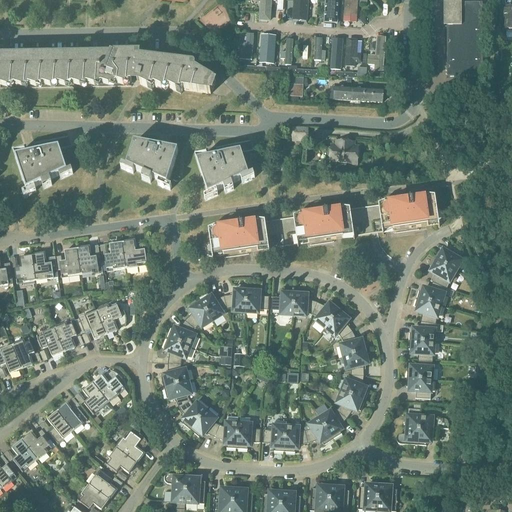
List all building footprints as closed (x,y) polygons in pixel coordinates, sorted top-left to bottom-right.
[(447,27),(447,77),(483,77),(482,4),(461,4),(461,1),(460,1),(460,0),(452,0),(452,1),(444,1),(444,3),(444,15),(444,22),(448,22),(448,26),(447,26),(447,27)] [(511,6),(508,7),(507,10),(506,10),(505,10),(504,11),(504,12),(503,12),(503,13),(503,14),(503,15),(504,16),(505,17),(506,17),(507,17),(505,30),(511,30),(511,6)] [(0,56),(0,88),(131,87),(131,86),(131,84),(140,85),(141,82),(137,81),(138,75),(139,59),(140,55),(134,55),(134,54),(2,56),(0,56)] [(210,95),(211,93),(212,92),(212,91),(213,89),(214,87),(214,85),(215,83),(215,82),(195,70),(192,69),(193,66),(194,66),(149,60),(146,59),(146,60),(139,59),(138,75),(137,81),(141,82),(140,85),(152,91),(155,87),(166,93),(169,89),(181,94),(183,91),(210,95)] [(336,78),(346,78),(347,73),(336,73),(336,67),(327,67),(327,77),(336,78)] [(290,78),(289,97),(303,98),(304,79),(290,78)] [(335,88),(334,101),(382,104),(383,91),(335,88)] [(308,129),(293,129),(292,141),(307,142),(308,129)] [(135,139),(123,180),(164,193),(167,185),(169,181),(169,179),(207,191),(208,195),(212,205),(253,191),(241,153),(208,159),(197,162),(194,152),(186,154),(178,151),(167,149),(156,146),(154,145),(154,144),(153,144),(153,145),(135,139)] [(331,147),(330,158),(336,158),(335,164),(357,165),(358,154),(353,153),(353,143),(342,142),(342,147),(331,147)] [(5,150),(0,148),(0,178),(25,186),(26,191),(27,191),(30,200),(71,186),(67,173),(67,172),(59,148),(37,153),(16,157),(13,148),(5,150)] [(283,174),(284,165),(273,164),(272,172),(283,174)] [(205,250),(205,252),(205,254),(207,255),(208,257),(210,257),(212,257),(213,260),(213,257),(223,256),(241,253),(246,252),(258,251),(268,249),(269,252),(269,249),(297,245),(298,248),(298,245),(308,243),(326,241),(331,240),(333,240),(343,238),(353,237),(354,240),(354,237),(370,234),(377,233),(382,233),(383,236),(383,233),(390,231),(393,231),(411,228),(416,228),(428,226),(438,225),(439,228),(439,227),(439,225),(441,224),(442,223),(444,221),(444,219),(444,217),(444,215),(443,214),(441,212),(439,212),(437,212),(435,197),(428,197),(428,198),(413,201),(413,199),(408,200),(408,201),(406,202),(396,203),(385,205),(385,203),(378,206),(350,210),(343,209),(343,211),(328,213),(328,212),(323,212),(323,213),(321,214),(312,215),(303,216),(300,217),(300,216),(300,215),(293,218),(265,222),(258,221),(258,222),(258,223),(243,225),(243,224),(238,225),(238,226),(215,229),(215,228),(215,227),(208,230),(210,244),(208,245),(207,246),(205,248),(205,250)] [(134,243),(122,244),(125,270),(147,267),(145,256),(149,256),(150,256),(150,255),(149,254),(149,253),(149,252),(149,251),(149,250),(148,250),(148,249),(148,248),(147,248),(147,247),(147,246),(146,246),(146,245),(145,244),(144,243),(144,244),(138,245),(134,246),(134,243)] [(111,256),(104,257),(107,273),(125,270),(122,244),(110,246),(111,256)] [(447,253),(445,252),(443,251),(441,255),(438,253),(434,260),(455,273),(462,262),(458,260),(462,255),(450,248),(447,253)] [(89,249),(77,251),(80,276),(99,274),(98,264),(97,258),(90,259),(89,249)] [(61,257),(55,258),(57,272),(60,271),(62,279),(80,276),(77,251),(64,252),(65,260),(66,263),(62,263),(61,257)] [(44,255),(32,257),(35,282),(58,279),(57,272),(55,258),(48,259),(49,265),(45,266),(44,255)] [(21,269),(15,270),(17,285),(35,282),(32,257),(20,259),(21,269)] [(430,282),(432,283),(447,289),(449,284),(455,273),(434,260),(430,267),(433,269),(430,273),(434,275),(430,282)] [(0,271),(0,287),(9,286),(13,285),(12,277),(10,264),(3,265),(4,271),(0,272),(0,271)] [(419,292),(417,300),(441,307),(444,295),(447,289),(432,283),(430,289),(429,291),(426,290),(424,294),(419,292)] [(224,297),(227,310),(231,309),(233,309),(233,313),(246,314),(247,289),(237,288),(237,292),(235,291),(234,295),(224,297)] [(247,289),(246,314),(258,315),(258,310),(268,311),(269,298),(270,298),(259,297),(260,293),(258,293),(258,290),(247,289)] [(272,298),(271,311),(281,312),(281,316),(293,317),(295,292),(284,291),(284,295),(282,295),(282,298),(271,298),(272,298)] [(295,292),(293,317),(306,318),(306,314),(308,314),(312,316),(317,303),(316,303),(307,300),(307,296),(305,296),(305,293),(295,292)] [(208,296),(199,301),(212,322),(223,316),(228,315),(227,310),(224,297),(223,298),(214,301),(211,297),(210,298),(208,296)] [(23,300),(16,302),(16,303),(17,309),(17,310),(25,309),(23,300)] [(437,319),(441,307),(417,300),(414,308),(420,309),(419,314),(422,315),(421,317),(420,323),(436,325),(437,319)] [(185,321),(185,322),(195,330),(198,327),(200,326),(202,329),(212,322),(199,301),(190,307),(192,310),(190,311),(192,314),(185,321)] [(317,303),(312,316),(316,317),(318,319),(316,322),(325,330),(341,310),(333,304),(331,306),(329,305),(327,308),(318,304),(317,303)] [(482,303),(474,303),(474,313),(483,313),(482,303)] [(116,305),(96,313),(106,336),(117,332),(113,322),(117,321),(120,328),(125,326),(126,326),(126,325),(126,324),(126,323),(126,322),(126,321),(126,320),(126,319),(126,318),(126,317),(125,317),(125,316),(125,315),(125,314),(124,313),(124,312),(123,313),(120,314),(116,305)] [(341,310),(325,330),(335,338),(337,335),(339,336),(341,340),(353,333),(352,332),(346,324),(349,321),(347,320),(349,317),(341,310)] [(79,320),(75,322),(81,335),(84,334),(90,331),(94,341),(106,336),(96,313),(79,320)] [(71,323),(54,330),(63,354),(75,349),(71,339),(77,337),(81,335),(75,322),(74,319),(70,321),(71,323)] [(171,330),(167,340),(190,349),(191,347),(195,337),(191,336),(192,334),(195,330),(185,322),(184,322),(179,331),(175,329),(174,331),(171,330)] [(434,344),(435,332),(442,333),(442,327),(436,325),(420,323),(419,328),(419,330),(416,330),(415,335),(410,334),(409,342),(434,344)] [(54,330),(36,337),(42,351),(48,349),(52,358),(63,354),(54,330)] [(344,346),(341,347),(344,359),(368,353),(365,342),(362,343),(361,341),(358,342),(353,333),(341,340),(344,343),(344,346)] [(486,338),(479,336),(477,344),(485,345),(486,338)] [(35,354),(29,340),(12,347),(21,371),(32,366),(28,357),(35,354)] [(167,340),(163,349),(166,351),(166,352),(169,354),(168,364),(168,365),(181,365),(181,361),(182,359),(186,360),(190,349),(167,340)] [(433,363),(434,344),(409,342),(409,350),(414,351),(414,355),(418,355),(418,362),(433,363)] [(21,371),(12,347),(0,352),(0,368),(6,366),(10,375),(21,371)] [(368,353),(344,359),(347,371),(350,370),(351,372),(351,376),(364,377),(364,367),(368,366),(367,364),(370,363),(368,353)] [(234,360),(234,367),(245,368),(245,361),(246,356),(235,355),(234,360)] [(221,357),(220,365),(231,365),(231,358),(221,357)] [(246,360),(245,368),(257,369),(257,361),(246,360)] [(433,363),(418,362),(417,368),(413,368),(413,372),(407,372),(407,380),(431,382),(433,363)] [(271,364),(268,371),(273,373),(276,366),(271,364)] [(165,378),(161,379),(164,389),(188,383),(185,371),(181,372),(181,370),(181,365),(168,365),(168,375),(164,376),(165,378)] [(261,371),(257,379),(267,384),(271,375),(261,371)] [(93,384),(109,404),(125,391),(119,383),(121,381),(122,381),(121,379),(120,378),(119,376),(117,375),(116,374),(114,373),(112,373),(111,372),(111,373),(106,376),(111,382),(108,385),(102,377),(93,384)] [(301,373),(301,382),(308,383),(309,374),(301,373)] [(287,381),(287,385),(298,385),(299,375),(290,374),(288,374),(287,381)] [(346,381),(341,393),(365,402),(368,392),(365,391),(366,389),(362,388),(364,378),(364,377),(351,376),(350,379),(350,381),(349,383),(346,381)] [(430,401),(431,382),(407,380),(406,388),(412,388),(411,393),(415,393),(415,400),(430,401)] [(188,383),(164,389),(167,400),(170,399),(170,401),(174,400),(179,408),(179,409),(190,402),(188,398),(188,396),(191,395),(188,383)] [(93,416),(109,404),(93,384),(83,392),(89,400),(84,404),(93,416)] [(339,408),(337,411),(347,420),(347,419),(353,411),(357,413),(358,411),(361,412),(365,402),(341,393),(337,405),(340,406),(339,408)] [(190,402),(179,409),(180,410),(186,418),(183,421),(185,422),(183,425),(191,431),(207,412),(197,404),(195,407),(193,406),(190,402)] [(66,406),(57,413),(73,433),(87,421),(78,409),(73,414),(66,406)] [(123,407),(117,411),(122,417),(127,412),(123,407)] [(207,412),(191,431),(199,438),(201,436),(202,437),(205,434),(214,438),(215,439),(219,426),(216,425),(214,423),(216,420),(215,420),(219,415),(210,409),(207,413),(207,412)] [(402,446),(403,445),(418,447),(420,418),(421,410),(407,409),(407,418),(406,435),(401,435),(400,435),(399,436),(398,436),(397,437),(397,438),(396,439),(396,440),(396,441),(396,442),(397,442),(397,444),(398,444),(398,445),(399,445),(400,446),(401,446),(402,446)] [(330,413),(319,420),(333,441),(342,435),(340,432),(341,431),(339,428),(346,421),(347,420),(337,411),(334,415),(332,416),(330,413)] [(73,433),(57,413),(47,421),(54,429),(49,433),(58,445),(73,433)] [(420,418),(418,447),(426,447),(426,441),(438,442),(438,430),(448,430),(449,425),(449,424),(448,423),(448,422),(447,421),(446,420),(445,420),(444,420),(420,418)] [(309,431),(305,432),(308,445),(309,444),(318,441),(320,444),(322,443),(324,446),(333,441),(319,420),(309,426),(311,429),(309,431)] [(262,444),(272,445),(272,449),(274,449),(274,452),(285,453),(286,432),(286,428),(286,423),(274,422),(274,427),(268,427),(267,431),(263,431),(263,432),(263,444),(262,444)] [(219,426),(215,439),(225,442),(225,446),(227,446),(226,449),(237,450),(238,425),(226,424),(226,428),(223,428),(219,426)] [(238,425),(237,450),(247,450),(248,447),(250,447),(250,443),(260,444),(260,443),(260,432),(261,431),(251,430),(251,426),(238,425)] [(286,432),(285,453),(295,454),(295,450),(297,450),(297,446),(307,445),(308,445),(305,432),(301,433),(298,433),(299,429),(286,428),(286,432)] [(31,434),(21,442),(37,462),(52,450),(47,444),(50,441),(42,431),(37,435),(40,440),(37,442),(31,434)] [(141,436),(139,435),(139,436),(137,439),(129,433),(116,450),(136,465),(143,455),(135,449),(138,446),(144,451),(147,446),(148,446),(147,444),(146,442),(145,441),(145,440),(143,438),(142,437),(141,436)] [(37,462),(21,442),(12,450),(18,458),(13,462),(23,473),(37,462)] [(136,465),(116,450),(105,465),(117,474),(121,469),(129,475),(136,465)] [(103,463),(96,457),(93,461),(100,467),(103,463)] [(71,469),(68,465),(63,468),(66,473),(71,469)] [(0,487),(2,490),(16,478),(7,467),(2,471),(0,468),(0,487)] [(109,502),(116,492),(108,486),(112,480),(100,471),(89,487),(109,502)] [(165,493),(164,504),(173,504),(172,511),(184,511),(185,504),(187,476),(170,475),(168,475),(167,476),(165,477),(165,479),(164,480),(165,482),(166,484),(167,485),(169,485),(174,485),(173,491),(173,493),(165,493)] [(187,476),(185,504),(204,506),(206,483),(195,482),(195,477),(187,476)] [(358,511),(375,511),(377,511),(379,484),(371,483),(370,489),(359,488),(358,511)] [(379,484),(377,511),(396,511),(397,505),(398,504),(397,502),(398,491),(386,490),(387,484),(379,484)] [(328,511),(331,485),(323,485),(322,490),(311,490),(309,511),(328,511)] [(331,485),(328,511),(348,511),(349,492),(338,491),(339,486),(331,485)] [(109,502),(89,487),(77,502),(89,511),(93,505),(101,511),(109,502)] [(232,511),(234,488),(226,487),(226,493),(215,492),(213,511),(232,511)] [(40,488),(34,493),(37,497),(43,492),(40,488)] [(234,488),(232,511),(251,511),(253,495),(242,494),(242,488),(234,488)] [(280,511),(282,491),(274,490),(274,496),(263,495),(261,511),(280,511)] [(300,511),(301,498),(290,497),(290,491),(282,491),(280,511),(300,511)] [(48,498),(43,495),(35,502),(42,507),(48,498)]
